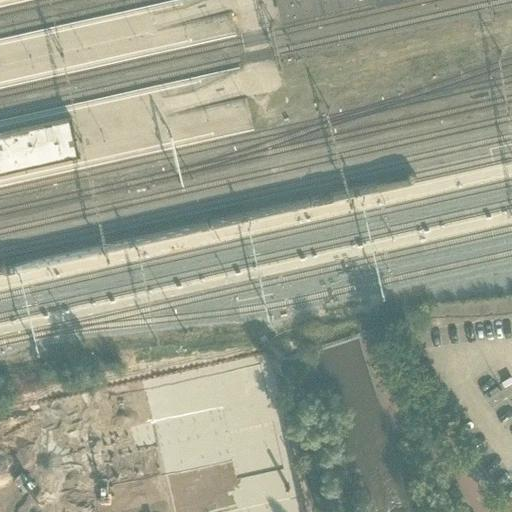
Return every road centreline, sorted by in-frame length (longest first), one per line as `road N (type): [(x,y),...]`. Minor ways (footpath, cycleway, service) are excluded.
road 1 (unknown): [(250,476),(239,425),(227,413),(0,458)]
road 2 (unknown): [(91,511),(250,476)]
